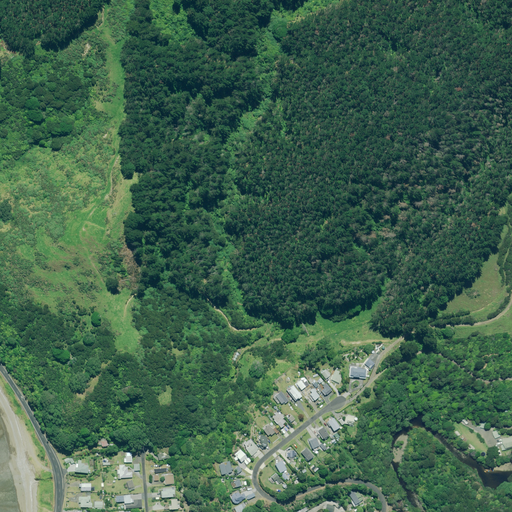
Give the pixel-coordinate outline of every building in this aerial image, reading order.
[(374,363),(368,358),(363,364),(370,369),(374,363)] [(361,367),(357,367),(350,367),(350,368),(349,378),(365,379),(366,369),(361,369),(361,367)] [(330,375),(325,369),(321,373),(325,379),(330,375)] [(332,375),(330,380),(338,384),(341,378),(340,378),(341,376),(338,374),(339,372),(335,370),(333,375),(332,375)] [(332,390),(326,383),(323,386),(325,389),(323,391),(326,395),(332,390)] [(287,390),(296,401),(301,396),(300,395),(301,394),(299,392),(298,392),(293,385),(289,388),(287,390)] [(313,389),(311,387),(306,391),(309,394),(307,395),(313,402),(320,396),(316,392),(317,391),(314,388),(313,389)] [(285,394),(282,390),(275,396),(276,397),(274,398),(278,404),(280,402),(282,404),(284,402),(285,403),(288,401),(284,396),(285,394)] [(276,412),(271,416),(274,420),(273,420),(280,428),(283,426),(282,424),(285,422),(282,419),(284,417),(279,412),(277,413),(276,412)] [(344,423),(344,425),(354,426),(354,423),(356,424),(357,421),(354,420),(355,416),(346,414),(344,423)] [(339,427),(333,418),(328,421),(334,431),(339,427)] [(271,435),(275,432),(273,429),(268,424),(262,428),(268,436),(270,434),(271,435)] [(327,431),(325,428),(324,428),(323,426),(316,430),(322,439),(328,435),(326,431),(327,431)] [(497,427),(491,429),(493,435),(499,433),(497,427)] [(511,443),(511,434),(501,438),(502,441),(500,442),(501,448),(507,446),(506,445),(511,443)] [(260,436),(259,441),(260,446),(265,447),(265,445),(266,445),(267,441),(266,441),(267,437),(260,436)] [(312,437),(308,439),(312,449),(314,448),(315,451),(320,448),(315,438),(313,439),(312,437)] [(245,448),(251,456),(257,451),(257,450),(259,448),(253,441),(245,448)] [(247,458),(239,448),(233,453),(236,457),(234,458),(236,461),(238,459),(241,462),(244,460),(245,461),(244,461),(247,465),(251,461),(248,458),(247,458)] [(307,461),(313,456),(310,452),(311,451),(309,449),(308,450),(306,448),(301,452),(307,461)] [(231,468),(229,461),(218,464),(221,475),(225,474),(225,475),(228,474),(228,473),(232,472),(232,470),(233,470),(233,467),(231,468)] [(286,469),(281,461),(275,464),(280,473),(286,469)] [(84,464),(76,463),(75,468),(74,472),(87,473),(88,466),(84,465),(84,464)] [(319,469),(315,464),(311,468),(315,472),(319,469)] [(124,467),(124,465),(119,465),(119,470),(117,470),(117,474),(119,474),(119,478),(132,477),(132,472),(127,472),(127,467),(124,467)] [(242,470),(238,466),(234,469),(238,474),(242,470)] [(279,477),(276,473),(270,478),(274,482),(276,480),(277,481),(276,482),(276,483),(276,484),(277,484),(278,484),(279,484),(279,483),(282,481),(279,477)] [(173,474),(169,475),(164,475),(165,485),(174,484),(173,474)] [(175,494),(174,488),(165,489),(166,491),(161,491),(161,498),(173,497),(172,494),(175,494)] [(356,494),(354,490),(348,493),(352,501),(351,502),(354,507),(364,502),(358,493),(356,494)] [(240,502),(242,501),(241,500),(246,498),(244,493),(239,496),(237,492),(230,496),(234,504),(235,503),(236,504),(237,504),(238,503),(239,503),(239,502),(240,502)] [(90,495),(88,495),(88,497),(79,497),(78,503),(81,503),(80,507),(92,508),(92,503),(88,503),(89,499),(90,499),(90,495)] [(130,503),(130,495),(116,496),(116,502),(124,502),(124,503),(130,503)] [(177,501),(177,499),(171,499),(171,506),(168,506),(169,510),(178,509),(177,504),(180,503),(180,501),(177,501)]
